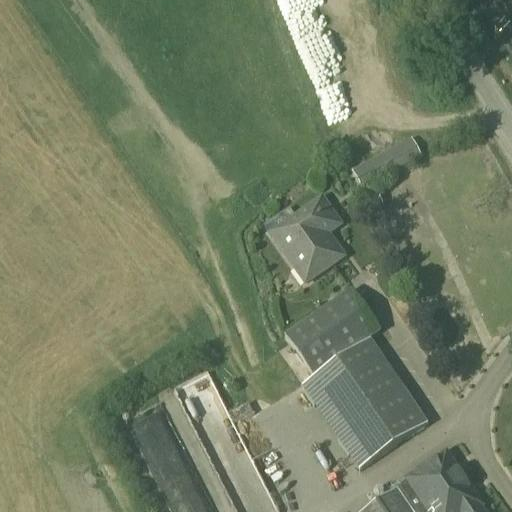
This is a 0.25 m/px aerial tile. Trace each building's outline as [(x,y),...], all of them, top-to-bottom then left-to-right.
[(412,154),(353,187),(362,204),(421,171),(412,154)] [(322,216),(274,248),(297,281),(302,277),(311,290),(341,270),(325,247),(337,238),(322,216)] [(353,305),(286,351),(315,393),(303,400),(360,484),(427,438),(369,353),(380,345),(353,305)] [(273,511),(214,396),(180,414),(230,511),(273,511)] [(166,511),(199,511),(162,418),(134,429),(166,511)] [(475,511),(446,468),(398,501),(404,511),(475,511)] [(404,511),(398,501),(381,511),(404,511)]
